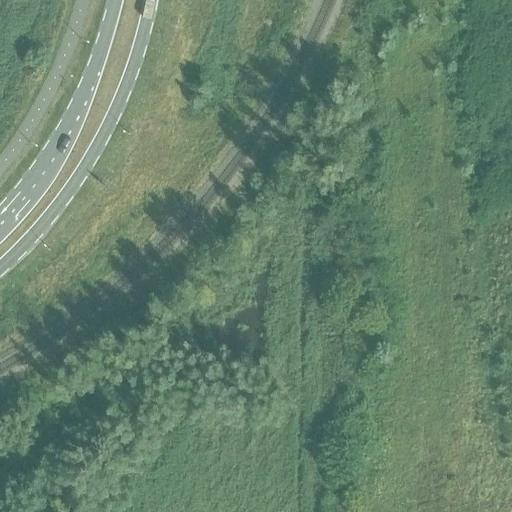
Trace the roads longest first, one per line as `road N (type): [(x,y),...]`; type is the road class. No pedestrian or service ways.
road 1 (secondary): [(0,268),(54,214),(96,154),(139,49),(149,0)]
road 2 (secondary): [(116,0),(86,89),(29,192),(0,223)]
